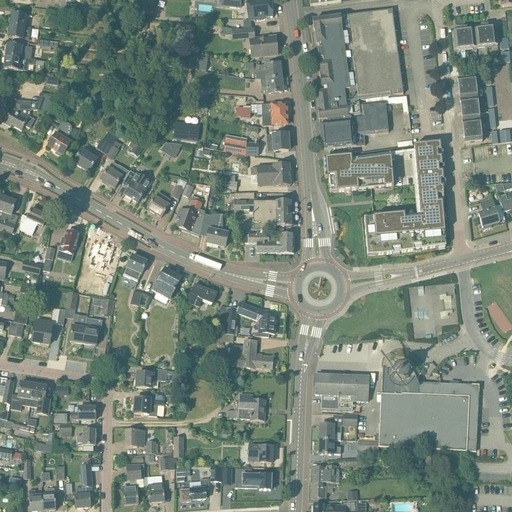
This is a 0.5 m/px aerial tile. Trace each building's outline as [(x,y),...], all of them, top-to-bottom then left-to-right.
[(240,4),(247,4),(249,21),(254,21),(254,22),(265,21),(264,19),(273,18),(270,0),(249,0),(246,0),(223,0),(222,7),(240,9),(240,4)] [(511,6),(511,0),(498,0),(500,8),(511,6)] [(59,17),(73,18),(80,19),(80,8),(62,7),(62,9),(59,9),(59,17)] [(140,9),(139,20),(153,21),(154,10),(140,9)] [(391,10),(312,21),(312,22),(315,41),(316,52),(321,85),(322,92),(318,93),(316,93),(319,111),(318,111),(319,121),(321,121),(342,118),(359,116),(357,101),(403,94),(394,25),(391,10)] [(11,15),(10,27),(31,30),(32,23),(33,18),(11,15)] [(139,22),(138,30),(147,31),(148,23),(139,22)] [(476,49),(486,47),(484,26),(480,26),(481,30),(474,31),(476,49)] [(486,47),(497,46),(495,28),(488,29),(488,26),(484,26),(486,47)] [(31,30),(10,27),(8,38),(30,41),(30,36),(31,30)] [(223,28),(223,35),(232,35),(232,42),(244,41),(244,38),(255,37),(254,29),(238,30),(238,29),(232,29),(232,30),(229,29),(223,28)] [(463,28),(459,29),(459,32),(452,33),(454,51),(465,50),(463,28)] [(474,31),(467,31),(466,28),(463,28),(465,50),(476,49),(474,31)] [(96,30),(95,38),(104,40),(106,31),(96,30)] [(255,40),(250,40),(250,41),(252,58),(278,56),(276,38),(255,40)] [(509,50),(508,39),(499,40),(500,51),(509,50)] [(8,45),(6,57),(21,59),(22,53),(28,54),(29,48),(8,45)] [(510,63),(509,53),(501,54),(501,58),(492,60),(492,65),(510,63)] [(5,59),(4,64),(5,64),(4,69),(20,71),(28,72),(28,66),(35,66),(35,61),(30,61),(28,60),(21,59),(6,57),(6,59),(5,59)] [(185,58),(184,70),(193,70),(194,59),(185,58)] [(260,75),(261,82),(281,79),(280,65),(259,67),(260,75)] [(476,88),(475,77),(458,79),(458,86),(455,87),(455,91),(476,88)] [(281,79),(261,82),(261,89),(262,96),(283,93),(281,79)] [(460,101),(478,99),(476,88),(455,91),(456,95),(459,94),(460,101)] [(83,100),(84,94),(68,91),(67,98),(83,100)] [(56,100),(44,96),(38,111),(50,115),(50,116),(52,116),(54,113),(52,112),(56,100)] [(479,110),(478,99),(460,101),(461,108),(457,108),(458,112),(479,110)] [(11,113),(4,124),(11,128),(12,127),(21,132),(24,127),(28,129),(28,130),(29,130),(31,129),(32,128),(31,126),(34,121),(23,114),(23,110),(32,111),(32,102),(12,101),(12,102),(9,102),(9,107),(11,108),(11,113)] [(322,126),(320,126),(321,132),(323,151),(325,151),(325,150),(339,149),(354,147),(354,148),(365,147),(364,136),(379,135),(388,134),(385,102),(376,103),(360,105),(361,116),(351,118),(348,118),(342,119),(343,124),(322,126)] [(272,105),(261,106),(262,116),(265,116),(288,115),(287,105),(272,105)] [(480,121),(479,110),(458,112),(458,116),(462,115),(462,123),(480,121)] [(265,116),(262,116),(262,126),(262,128),(273,127),(273,126),(288,125),(288,115),(265,116)] [(462,123),(463,130),(460,130),(460,134),(481,131),(480,121),(462,123)] [(174,122),(172,137),(197,141),(200,126),(174,122)] [(63,157),(70,145),(65,142),(71,134),(72,132),(72,130),(72,129),(71,127),(69,125),(66,124),(63,124),(61,125),(47,147),(55,152),(55,153),(60,157),(61,155),(63,157)] [(73,130),(70,139),(77,141),(80,133),(73,130)] [(481,131),(460,134),(461,137),(464,137),(465,144),(482,142),(481,131)] [(510,131),(499,132),(501,145),(511,143),(510,131)] [(103,141),(107,144),(112,147),(115,143),(118,139),(109,133),(103,141)] [(273,137),(266,137),(267,153),(274,153),(289,152),(288,135),(273,135),(273,137)] [(226,136),(223,152),(250,157),(258,157),(258,144),(247,144),(247,140),(226,136)] [(102,141),(96,150),(102,153),(107,144),(103,141),(102,141)] [(137,143),(131,154),(137,157),(144,147),(137,143)] [(107,144),(102,153),(106,156),(112,147),(107,144)] [(182,146),(165,144),(162,149),(176,157),(179,152),(178,152),(182,146)] [(373,218),(364,218),(367,257),(393,254),(392,250),(399,249),(400,253),(414,251),(413,247),(420,246),(421,251),(446,247),(443,220),(439,220),(439,213),(443,213),(442,203),(438,203),(437,197),(443,196),(443,188),(441,188),(440,182),(443,181),(443,178),(442,178),(441,178),(441,174),(442,174),(443,174),(442,173),(442,171),(442,168),(442,166),(441,159),(440,144),(434,145),(428,145),(426,145),(420,146),(414,146),(414,147),(414,148),(416,175),(417,186),(420,215),(423,215),(423,219),(409,220),(405,220),(404,216),(404,215),(403,215),(398,215),(397,215),(392,216),(391,216),(387,216),(385,217),(374,217),(373,218)] [(106,156),(106,158),(112,162),(119,151),(117,150),(112,147),(106,156)] [(88,155),(82,150),(74,163),(88,173),(97,160),(95,159),(97,155),(91,151),(88,155)] [(326,159),(324,159),(325,169),(325,173),(325,174),(325,177),(325,178),(329,178),(330,193),(344,192),(344,193),(346,193),(350,192),(351,192),(351,191),(353,191),(358,191),(371,190),(375,189),(376,189),(384,189),(386,188),(392,188),(393,188),(393,187),(391,158),(354,163),(354,165),(352,165),(351,157),(326,159)] [(290,176),(290,165),(257,167),(257,168),(252,169),(252,176),(252,177),(290,176)] [(108,169),(100,181),(102,181),(101,183),(106,186),(107,185),(114,190),(122,178),(125,181),(130,173),(119,167),(118,167),(115,173),(108,169)] [(130,173),(122,186),(127,189),(124,195),(138,204),(145,192),(144,191),(146,188),(149,183),(130,173)] [(224,188),(237,189),(237,183),(235,182),(235,176),(225,175),(224,188)] [(252,177),(253,185),(258,184),(258,188),(291,186),(290,176),(252,177)] [(187,184),(179,180),(176,187),(175,187),(170,198),(178,201),(183,190),(184,191),(187,184)] [(511,183),(502,185),(495,186),(497,194),(511,189),(511,183)] [(187,186),(181,196),(188,199),(190,196),(194,189),(193,189),(187,186)] [(155,198),(148,210),(161,219),(169,207),(167,206),(170,201),(158,194),(155,198)] [(254,216),(292,215),(292,214),(293,214),(293,201),(287,201),(287,202),(275,202),(275,203),(255,203),(255,194),(235,194),(235,216),(238,216),(254,216)] [(0,212),(2,214),(0,219),(0,230),(12,235),(15,227),(15,228),(19,218),(12,215),(16,203),(0,196),(0,212)] [(505,196),(498,198),(500,203),(501,203),(503,213),(510,211),(511,210),(511,199),(507,201),(505,196)] [(478,214),(482,228),(499,223),(492,199),(480,203),(483,213),(478,214)] [(178,219),(176,228),(182,230),(182,232),(189,234),(189,233),(193,234),(192,235),(194,236),(197,237),(199,238),(199,236),(200,237),(200,236),(202,227),(204,216),(205,212),(199,210),(201,204),(190,200),(185,211),(179,209),(176,219),(178,219)] [(43,228),(48,217),(32,209),(26,220),(43,228)] [(254,216),(238,216),(238,230),(242,231),(257,231),(276,232),(276,227),(283,227),(283,229),(294,229),(294,215),(292,215),(254,216)] [(204,216),(202,227),(209,229),(209,230),(222,233),(222,216),(211,216),(211,217),(204,216)] [(23,240),(27,227),(19,224),(15,237),(23,240)] [(228,234),(222,233),(209,230),(207,238),(206,244),(225,248),(228,234)] [(62,239),(58,252),(73,257),(80,236),(67,232),(64,239),(62,239)] [(108,248),(109,245),(100,242),(99,245),(92,243),(87,259),(91,260),(89,267),(103,271),(105,265),(109,266),(114,250),(108,248)] [(47,249),(44,260),(45,260),(52,262),(55,251),(47,249)] [(123,276),(131,280),(138,283),(141,276),(147,264),(133,257),(127,269),(126,269),(123,276)] [(45,260),(43,272),(50,273),(52,262),(45,260)] [(39,276),(42,266),(23,262),(21,272),(39,276)] [(159,282),(153,294),(167,302),(180,278),(166,270),(163,275),(159,273),(155,280),(159,282)] [(103,286),(111,289),(115,275),(107,273),(103,286)] [(35,297),(37,289),(21,286),(19,294),(35,297)] [(213,306),(217,295),(195,286),(187,306),(198,310),(201,304),(203,305),(204,302),(213,306)] [(130,306),(139,308),(142,294),(134,292),(130,306)] [(68,293),(65,310),(75,311),(78,295),(68,293)] [(151,298),(142,294),(139,308),(145,310),(151,298)] [(111,318),(114,302),(104,300),(101,316),(111,318)] [(241,304),(237,314),(259,323),(259,335),(262,335),(261,338),(269,339),(269,335),(275,336),(276,318),(261,317),(262,312),(241,304)] [(220,308),(219,322),(226,323),(227,309),(220,308)] [(57,326),(63,327),(64,319),(66,311),(59,311),(57,326)] [(227,323),(226,335),(228,335),(234,336),(236,312),(228,311),(227,322),(227,323)] [(11,323),(24,326),(26,326),(29,314),(16,312),(13,324),(11,323)] [(72,328),(70,343),(83,345),(85,330),(87,320),(87,318),(79,316),(74,316),(72,328)] [(85,330),(83,345),(96,347),(98,332),(101,332),(102,322),(87,320),(85,330)] [(35,322),(32,344),(49,347),(53,325),(51,325),(50,325),(35,322)] [(21,339),(24,326),(11,323),(8,336),(21,339)] [(220,335),(220,342),(233,343),(234,336),(228,335),(226,335),(220,335)] [(185,338),(182,346),(191,349),(194,341),(185,338)] [(255,357),(257,343),(246,342),(245,347),(234,346),(234,354),(222,353),(221,367),(254,370),(254,369),(272,370),(273,359),(255,357)] [(383,369),(382,395),(402,396),(402,395),(419,395),(419,384),(420,379),(418,379),(414,379),(415,376),(415,375),(415,373),(415,372),(415,371),(414,370),(414,368),(413,367),(413,366),(412,365),(411,364),(410,363),(409,362),(407,361),(406,361),(404,360),(403,360),(402,359),(400,360),(399,360),(397,360),(396,361),(395,361),(394,362),(393,362),(392,363),(391,364),(390,365),(390,366),(389,367),(389,368),(388,369),(383,369)] [(152,390),(153,382),(166,383),(167,375),(172,376),(171,382),(175,383),(176,373),(167,371),(167,372),(154,369),(153,375),(136,374),(135,389),(152,390)] [(316,377),(315,397),(322,397),(322,401),(321,401),(321,411),(353,412),(353,403),(355,403),(368,403),(369,379),(316,377)] [(0,397),(3,398),(2,403),(7,404),(10,405),(14,383),(6,382),(5,388),(0,386),(0,397)] [(21,407),(30,408),(33,385),(20,383),(17,401),(12,400),(10,410),(20,412),(21,407)] [(380,441),(379,449),(466,452),(476,453),(477,435),(475,435),(477,395),(470,390),(463,386),(440,385),(419,384),(419,395),(402,395),(402,396),(382,395),(380,441)] [(46,387),(33,385),(30,408),(37,409),(36,415),(48,417),(50,402),(44,401),(46,387)] [(56,387),(55,397),(68,397),(68,388),(56,387)] [(228,420),(251,421),(251,423),(264,424),(266,402),(252,401),(253,395),(240,394),(239,412),(229,411),(228,420)] [(134,415),(150,416),(158,417),(159,407),(164,407),(165,396),(155,395),(154,401),(151,401),(151,400),(135,399),(134,415)] [(0,419),(0,420),(7,422),(7,421),(9,412),(10,405),(7,404),(6,412),(0,415),(0,419)] [(70,414),(70,421),(78,421),(78,422),(95,422),(95,408),(79,408),(78,414),(70,414)] [(342,417),(342,428),(356,428),(357,417),(343,416),(343,417),(342,417)] [(0,420),(0,428),(11,431),(12,429),(29,433),(30,428),(7,422),(0,420)] [(71,438),(71,426),(59,426),(59,438),(71,438)] [(320,426),(320,442),(334,442),(334,435),(342,435),(342,429),(342,428),(334,428),(334,427),(320,426)] [(83,448),(95,448),(95,432),(83,431),(83,438),(77,438),(77,447),(83,447),(83,448)] [(126,432),(125,449),(138,449),(137,447),(143,447),(144,432),(126,432)] [(46,446),(53,446),(52,433),(44,433),(44,438),(47,437),(46,440),(48,440),(48,442),(46,442),(46,446)] [(174,439),(173,460),(183,460),(183,439),(174,439)] [(334,442),(320,442),(319,457),(333,457),(333,456),(341,456),(341,449),(333,449),(334,442)] [(36,443),(34,452),(43,454),(51,454),(52,447),(36,443)] [(146,449),(145,449),(145,455),(156,456),(156,443),(146,443),(146,449)] [(358,443),(358,452),(372,452),(372,443),(358,443)] [(271,466),(272,449),(260,448),(260,447),(248,446),(248,463),(260,464),(260,466),(271,466)] [(13,452),(0,450),(0,458),(11,461),(13,452)] [(168,459),(160,460),(161,472),(169,471),(168,459)] [(361,460),(344,461),(345,469),(361,468),(361,460)] [(124,507),(138,506),(137,494),(136,494),(136,487),(137,487),(136,481),(141,481),(140,471),(144,470),(144,465),(127,466),(128,481),(129,481),(130,488),(124,488),(125,495),(123,495),(124,507)] [(82,489),(75,489),(75,494),(75,497),(74,497),(75,510),(90,509),(89,496),(93,496),(92,488),(91,466),(80,467),(82,489)] [(313,484),(336,485),(339,485),(339,472),(338,470),(336,470),(336,467),(326,467),(326,469),(313,469),(313,484)] [(56,481),(64,481),(64,468),(56,468),(56,481)] [(221,484),(222,469),(210,468),(210,483),(221,484)] [(230,486),(231,470),(222,470),(222,486),(230,486)] [(243,471),(243,477),(242,488),(259,488),(259,492),(270,492),(271,477),(260,476),(260,477),(251,477),(252,471),(243,471)] [(313,484),(312,499),(326,500),(327,494),(327,488),(333,488),(335,488),(335,485),(325,484),(313,484)] [(149,487),(148,487),(148,488),(150,505),(164,504),(163,492),(162,492),(162,486),(149,487)] [(45,496),(42,496),(42,511),(53,511),(56,511),(54,495),(54,490),(47,491),(47,494),(44,494),(45,496)] [(209,490),(180,492),(181,504),(195,503),(195,502),(210,501),(209,490)] [(29,511),(42,511),(42,496),(38,497),(38,494),(35,494),(35,492),(28,492),(28,497),(29,511)] [(341,502),(341,507),(344,507),(351,507),(350,511),(365,511),(366,501),(341,502)]
